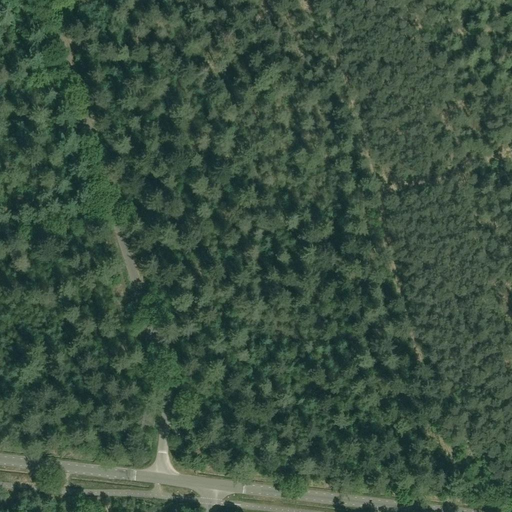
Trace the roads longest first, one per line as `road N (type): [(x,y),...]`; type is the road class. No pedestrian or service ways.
road 1 (track): [(324,0),(457,482),(451,511)]
road 2 (unclassified): [(161,478),(164,390),(150,330),(45,0)]
road 3 (tertiary): [(439,511),(211,485)]
road 4 (tertiary): [(161,478),(0,460)]
